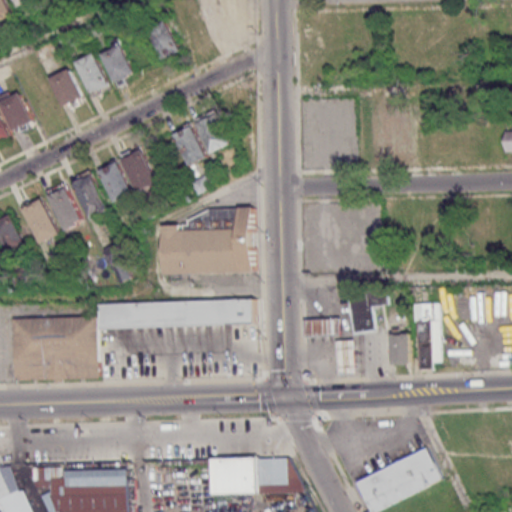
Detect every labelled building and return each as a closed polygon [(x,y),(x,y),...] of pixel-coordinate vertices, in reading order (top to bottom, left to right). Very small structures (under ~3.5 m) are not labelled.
[(0,0),(0,24),(17,16),(8,0),(0,0)] [(17,0),(21,8),(35,0),(17,0)] [(215,0),(201,7),(214,36),(231,27),(218,0),(215,0)] [(227,0),(238,23),(256,15),(248,0),(227,0)] [(207,39),(196,15),(178,23),(189,47),(207,39)] [(163,59),(182,52),(171,22),(152,29),(163,59)] [(139,75),(123,41),(104,50),(120,84),(139,75)] [(81,59),(93,93),(112,87),(99,52),(81,59)] [(86,97),(73,68),(54,77),(66,106),(86,97)] [(1,96),(18,130),(37,121),(21,87),(1,96)] [(0,139),(12,135),(0,105),(0,139)] [(197,120),(216,152),(235,141),(216,109),(197,120)] [(390,120),(390,155),(409,155),(409,120),(390,120)] [(177,131),(192,164),(210,156),(195,123),(177,131)] [(161,183),(145,148),(125,157),(141,192),(161,183)] [(103,169),(118,200),(135,192),(121,161),(103,169)] [(76,180),(94,217),(112,208),(94,171),(76,180)] [(213,187),(207,175),(193,183),(199,194),(213,187)] [(67,228),(85,221),(71,185),(53,192),(67,228)] [(64,233),(46,198),(27,208),(44,243),(64,233)] [(165,271),(254,270),(254,209),(210,209),(188,220),(188,226),(165,226),(165,271)] [(0,228),(11,252),(28,245),(14,214),(0,220),(0,228)] [(358,334),(383,331),(379,306),(394,304),(391,285),(376,288),(376,284),(351,287),(358,334)] [(107,302),(108,325),(260,322),(260,299),(107,302)] [(442,361),(442,302),(420,302),(420,369),(435,369),(435,361),(442,361)] [(12,318),(13,380),(101,378),(99,316),(12,318)] [(346,334),(345,316),(309,318),(310,335),(346,334)] [(395,363),(414,363),(414,332),(395,332),(395,363)] [(344,373),(361,372),(359,338),(342,339),(344,373)] [(377,511),(361,480),(431,446),(447,477),(377,511)] [(291,457),(215,457),(215,493),(260,493),(260,484),(291,484),(291,457)] [(0,507),(1,511),(35,511),(27,488),(12,494),(0,460),(0,507)] [(131,468),(63,469),(63,466),(37,466),(37,482),(55,482),(55,498),(131,497),(131,468)] [(131,511),(131,507),(70,508),(70,511),(61,511),(61,500),(52,500),(53,505),(57,505),(56,511),(131,511)]
